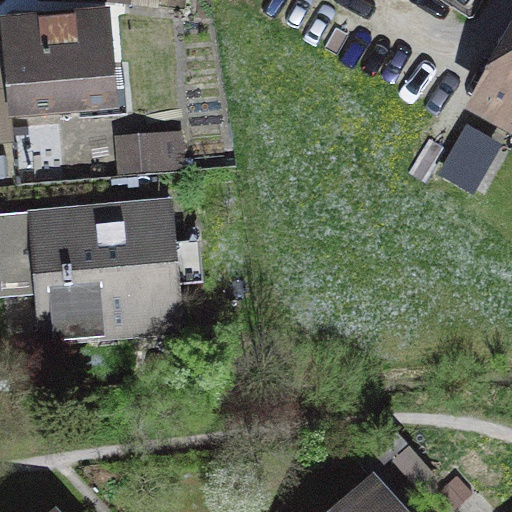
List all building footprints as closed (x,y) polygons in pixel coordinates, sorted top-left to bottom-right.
[(108,17),(3,25),(10,113),(115,103),(108,17)] [(511,56),(484,106),(509,120),(511,115),(511,56)] [(85,167),(187,165),(186,129),(84,131),(85,167)] [(120,223),(32,231),(41,337),(95,332),(95,337),(135,334),(133,318),(179,314),(169,204),(119,209),(120,223)] [(387,511),(369,490),(344,511),(387,511)]
